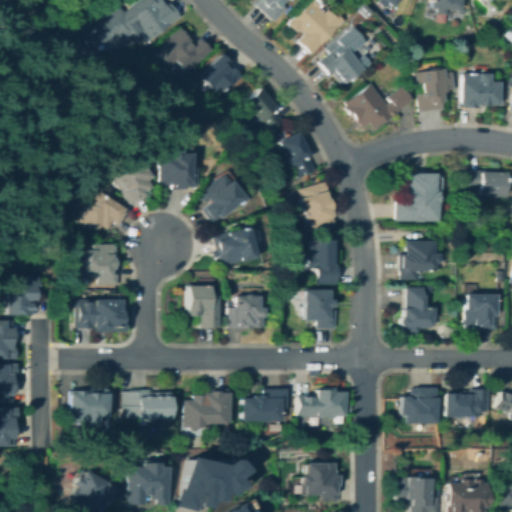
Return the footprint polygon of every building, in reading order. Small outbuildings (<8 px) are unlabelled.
[(134,0),(156,0),(161,5),(165,2),(176,16),(167,22),(144,40),(137,31),(121,43),(114,36),(92,48),(80,27),(117,7),(121,11),(134,0)] [(278,0),(277,2),(283,8),(272,20),(253,3),(256,0),(278,0)] [(307,0),(312,5),(311,6),(318,13),(322,9),(329,16),(330,14),(338,20),(308,53),(294,41),(300,34),(295,28),(293,30),(292,29),(290,31),(285,26),(286,25),(285,23),(305,1),(306,2),(307,0)] [(396,0),(391,6),(387,4),(384,8),(376,1),(376,0),(396,0)] [(454,0),(453,14),(434,13),(434,7),(426,7),(426,0),(454,0)] [(511,18),(498,34),(511,46),(511,18)] [(184,36),(190,43),(196,37),(209,49),(185,73),(173,61),(167,67),(152,51),(176,26),(185,35),(184,36)] [(336,44),(338,46),(339,45),(344,51),(345,50),(355,63),(354,64),(358,68),(347,77),(348,78),(338,85),(329,73),(326,76),(322,70),(320,71),(317,66),(318,65),(314,61),(336,44)] [(219,53),(225,58),(224,59),(224,62),(226,63),(240,75),(228,89),(223,85),(216,93),(196,76),(216,53),(218,55),(219,53)] [(437,67),(438,72),(447,70),(450,88),(440,89),(441,93),(436,94),(439,107),(415,111),(412,93),(417,92),(416,82),(411,83),(409,72),(437,67)] [(485,73),(485,81),(495,81),(494,105),(484,105),(474,105),(474,107),(465,107),(465,104),(457,104),(457,80),(458,80),(459,72),(485,73)] [(365,83),(381,103),(385,101),(381,97),(395,85),(407,99),(392,111),(393,112),(385,118),(385,117),(373,127),(371,125),(369,127),(364,121),(359,126),(356,121),(354,123),(345,113),(341,108),(342,108),(340,106),(342,104),(341,102),(365,83)] [(270,108),(280,119),(267,131),(254,118),(253,119),(249,119),(247,116),(247,112),(249,110),(240,101),(255,87),(273,106),(270,108)] [(305,155),(312,169),(296,178),(287,160),(285,162),(283,159),(281,161),(279,157),(281,156),(280,154),(282,153),(276,141),(295,131),(307,154),(305,155)] [(174,149),(174,153),(184,152),(185,167),(191,166),(193,186),(169,187),(169,185),(162,184),(154,184),(152,154),(164,153),(164,150),(174,149)] [(129,156),(136,166),(137,165),(145,176),(141,179),(146,186),(136,193),(138,195),(125,205),(104,177),(109,173),(108,172),(115,165),(121,160),(122,161),(129,156)] [(502,171),(501,197),(477,196),(477,188),(461,187),(462,168),(481,169),(481,170),(502,171)] [(432,172),(432,190),(436,190),(437,202),(436,220),(421,220),(412,221),(391,220),(392,199),(401,199),(401,195),(399,195),(399,183),(401,183),(402,174),(406,174),(406,172),(432,172)] [(217,174),(223,180),(224,179),(239,198),(215,218),(211,213),(206,217),(198,207),(205,202),(202,198),(200,200),(198,200),(195,196),(195,194),(195,192),(217,174)] [(331,222),(306,231),(296,198),(298,197),(296,188),(320,181),(328,208),(327,208),(331,222)] [(90,190),(107,201),(108,200),(123,209),(113,225),(107,221),(102,229),(96,225),(91,233),(71,220),(90,190)] [(250,256),(216,265),(208,235),(242,226),(250,256)] [(333,239),(333,262),(333,283),(314,283),(314,266),(303,266),(302,263),(300,261),(299,257),(300,253),(303,251),(306,251),(306,238),(333,239)] [(435,253),(435,263),(431,263),(431,271),(421,270),(422,274),(414,274),(414,279),(397,279),(397,254),(401,254),(401,240),(431,240),(431,252),(435,253)] [(110,245),(110,255),(109,255),(109,259),(110,259),(110,266),(114,266),(114,284),(94,284),(94,277),(91,277),(91,276),(77,276),(77,249),(88,249),(88,243),(108,243),(108,245),(110,245)] [(501,270),(501,280),(493,280),(493,270),(501,270)] [(35,277),(35,292),(31,292),(31,315),(3,315),(2,277),(35,277)] [(213,293),(213,327),(195,327),(195,315),(182,315),(183,285),(205,285),(205,293),(213,293)] [(420,295),(420,306),(429,307),(429,320),(428,327),(416,326),(416,331),(413,334),(403,334),(400,333),(399,329),(399,326),(396,323),(396,319),(399,316),(399,307),(401,307),(401,286),(418,287),(418,295),(420,295)] [(329,299),(329,307),(325,307),(325,309),(331,309),(331,327),(313,327),(313,320),(300,320),(300,289),(325,289),(325,299),(329,299)] [(247,294),(254,295),(255,307),(259,306),(259,326),(257,326),(257,327),(225,328),(224,306),(230,306),(230,295),(240,295),(241,293),(245,293),(247,294)] [(491,294),(491,329),(460,329),(461,293),(491,294)] [(122,310),(122,330),(89,331),(89,328),(71,328),(70,298),(113,298),(113,299),(118,299),(118,310),(122,310)] [(14,347),(14,359),(0,359),(0,320),(11,320),(12,347),(14,347)] [(0,364),(16,364),(17,382),(11,382),(11,402),(0,402),(0,364)] [(329,387),(329,390),(341,391),(341,414),(332,414),(332,416),(318,416),(316,414),(313,414),(313,415),(293,415),(293,394),(312,394),(312,389),(320,389),(320,386),(329,387)] [(432,387),(432,423),(402,423),(402,414),(398,415),(398,395),(407,395),(406,388),(411,388),(411,387),(432,387)] [(103,388),(109,394),(108,403),(106,405),(107,426),(67,426),(67,392),(70,392),(70,388),(103,388)] [(148,388),(148,391),(167,391),(167,417),(121,418),(120,390),(125,390),(125,389),(148,388)] [(282,388),(282,408),(276,408),(276,421),(266,421),(256,420),(237,420),(237,397),(248,397),(248,395),(258,395),(258,388),(282,388)] [(483,388),(483,410),(476,410),(476,412),(468,412),(468,415),(441,415),(441,391),(453,391),(453,393),(466,393),(466,388),(483,388)] [(216,391),(224,391),(224,421),(220,421),(220,422),(204,422),(204,426),(197,426),(197,428),(193,430),(190,430),(187,426),(181,426),(181,399),(189,399),(189,394),(199,394),(200,392),(207,392),(207,390),(216,390),(216,391)] [(496,390),(510,395),(511,392),(511,419),(511,420),(508,419),(507,415),(507,413),(490,407),(496,390)] [(0,409),(13,409),(13,419),(9,419),(9,445),(0,445),(0,409)] [(182,455),(215,464),(222,458),(228,458),(236,469),(227,477),(234,484),(221,495),(217,490),(215,499),(212,500),(210,501),(207,500),(205,500),(203,508),(193,505),(191,511),(169,505),(182,455)] [(125,465),(141,465),(141,461),(158,460),(158,466),(166,466),(165,503),(153,503),(153,493),(143,493),(143,502),(125,503),(125,465)] [(329,469),(330,475),(335,475),(335,492),(334,492),(334,501),(317,501),(317,494),(296,494),(296,474),(299,474),(299,462),(329,462),(329,469)] [(111,487),(97,511),(77,511),(81,504),(67,496),(82,470),(111,487)] [(431,496),(431,511),(405,511),(405,502),(390,502),(390,476),(399,476),(411,476),(411,478),(423,477),(423,496),(431,496)] [(474,478),(474,482),(479,482),(479,511),(441,511),(441,482),(454,482),(454,479),(463,479),(464,481),(466,481),(466,478),(474,478)] [(511,479),(511,511),(504,511),(504,507),(490,507),(489,485),(499,485),(499,480),(507,480),(507,479),(511,479)] [(222,511),(238,502),(244,511),(222,511)]
